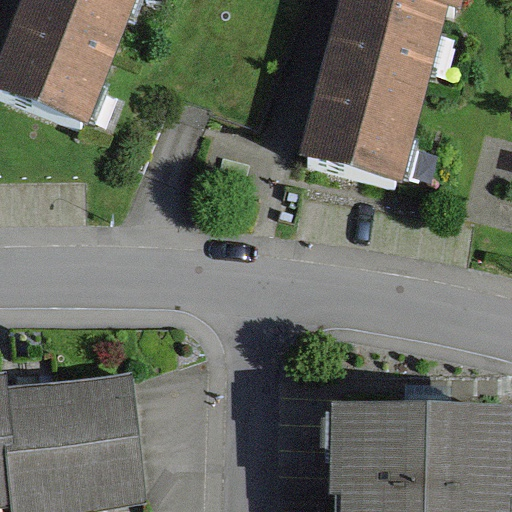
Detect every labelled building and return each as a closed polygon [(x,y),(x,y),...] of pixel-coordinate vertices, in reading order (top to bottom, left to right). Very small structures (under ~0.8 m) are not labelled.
[(24,0),(0,64),(0,102),(83,134),(134,0),(24,0)] [(344,0),(301,169),(401,194),(447,17),(409,7),(411,0),(344,0)] [(411,0),(409,7),(447,17),(457,20),(462,0),(411,0)] [(4,382),(0,382),(0,509),(18,508),(6,396),(4,382)] [(129,382),(6,396),(18,508),(18,511),(129,511),(144,510),(129,382)] [(352,510),(352,511),(511,511),(511,427),(335,422),(332,510),(352,510)]
